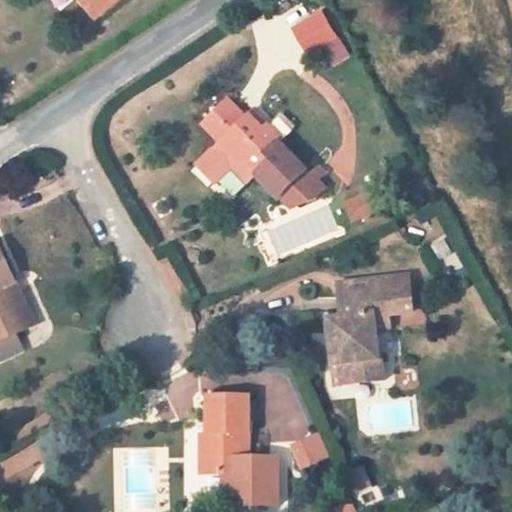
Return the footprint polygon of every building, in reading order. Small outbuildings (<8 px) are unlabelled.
[(83,0),(96,15),(114,0),(83,0)] [(335,37),(320,12),(293,28),(308,53),(335,37)] [(277,143),(282,139),(281,138),(269,126),(267,125),(263,130),(249,115),(246,118),(227,100),(203,125),(221,144),(197,167),(214,184),(218,180),(230,167),(235,163),(239,167),(242,164),(254,176),(278,200),(282,196),(289,204),(299,206),(315,199),(324,190),(316,182),(323,174),(316,168),(309,175),(277,143)] [(263,130),(267,125),(253,111),(249,115),(263,130)] [(281,114),(269,126),(281,138),(293,126),(281,114)] [(247,184),(254,176),(242,164),(239,167),(235,163),(230,167),(247,184)] [(218,180),(234,197),(247,184),(230,167),(218,180)] [(373,213),(365,196),(354,201),(361,218),(373,213)] [(361,218),(354,201),(346,204),(354,221),(361,218)] [(7,285),(14,282),(0,251),(0,360),(22,350),(15,334),(27,329),(7,285)] [(328,320),(332,365),(342,364),(344,385),(386,381),(383,359),(379,359),(376,330),(374,317),(387,316),(412,312),(409,277),(338,285),(342,319),(328,320)] [(7,285),(27,329),(34,325),(14,282),(7,285)] [(376,330),(389,328),(387,316),(374,317),(376,330)] [(342,364),(332,365),(334,386),(344,385),(342,364)] [(223,474),(249,474),(249,459),(249,397),(208,397),(208,436),(208,474),(223,474)] [(122,405),(86,417),(91,432),(127,420),(122,405)] [(311,437),(291,447),(302,470),(322,461),(311,437)] [(278,459),(249,459),(249,474),(223,474),(223,499),(248,499),(248,506),(278,506),(278,459)] [(367,483),(362,468),(348,474),(353,489),(367,483)] [(367,483),(353,489),(355,492),(369,487),(367,483)]
